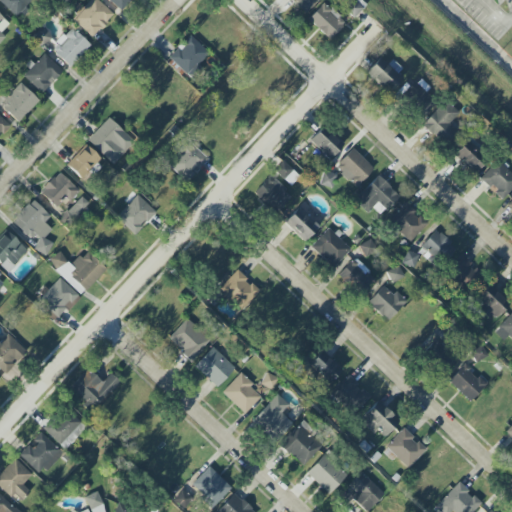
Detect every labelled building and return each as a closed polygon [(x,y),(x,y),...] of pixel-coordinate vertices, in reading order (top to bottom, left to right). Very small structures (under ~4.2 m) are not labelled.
[(31,0),(0,0),(0,2),(16,17),(31,0)] [(92,38),(113,15),(97,0),(90,0),(83,8),(81,6),(70,17),(92,38)] [(109,0),(119,10),(129,0),(109,0)] [(290,0),(306,14),(317,0),(290,0)] [(363,7),(355,0),(349,0),(342,7),(353,18),(363,7)] [(307,19),(329,40),(344,23),(322,3),(307,19)] [(31,36),(41,47),(52,38),(42,26),(31,36)] [(51,50),(69,67),(90,46),(72,28),(51,50)] [(208,53),(189,35),(168,58),(193,81),(203,70),(197,65),(208,53)] [(62,71),(44,54),(22,76),(41,94),(62,71)] [(404,76),(389,62),(386,65),(379,58),(365,72),(387,94),(404,76)] [(0,105),(18,122),(38,101),(20,83),(0,104),(0,105)] [(419,120),(434,103),(413,83),(397,100),(419,120)] [(452,120),(458,113),(444,100),(421,125),(442,145),(459,127),(452,120)] [(0,136),(10,126),(0,117),(0,136)] [(87,141),(113,165),(133,142),(108,118),(87,141)] [(310,138),(326,160),(341,148),(325,127),(310,138)] [(166,163),(184,182),(207,160),(188,141),(166,163)] [(473,173),(484,162),(464,143),(453,154),(473,173)] [(100,159),(85,145),(66,165),(81,179),(100,159)] [(374,169),(352,149),(334,167),(356,188),(374,169)] [(283,180),(292,170),(282,161),(273,171),(283,180)] [(480,179),(502,199),(511,188),(511,175),(497,161),(480,179)] [(335,176),(326,170),(318,182),(328,188),(335,176)] [(55,207),(65,196),(70,201),(79,191),(58,172),(39,192),(55,207)] [(253,194),(274,214),(292,195),(270,175),(253,194)] [(398,197),(378,176),(353,200),(366,214),(372,208),(379,215),(398,197)] [(60,220),(69,227),(88,203),(80,196),(60,220)] [(116,218),(134,236),(155,213),(137,196),(116,218)] [(12,222),(34,242),(32,245),(43,256),(53,245),(44,238),(51,230),(44,223),(50,216),(32,200),(12,222)] [(396,235),(399,232),(408,242),(427,225),(408,204),(386,224),(396,235)] [(318,227),(297,208),(284,223),(304,242),(318,227)] [(310,247),(333,268),(350,250),(328,228),(310,247)] [(26,252),(7,231),(0,237),(0,265),(6,271),(26,252)] [(421,246),(441,265),(455,249),(435,231),(421,246)] [(364,258),(376,252),(370,240),(358,245),(364,258)] [(419,257),(406,250),(399,262),(412,269),(419,257)] [(46,263),(81,295),(105,269),(85,251),(72,265),(57,252),(46,263)] [(445,279),(464,291),(475,273),(465,267),(469,262),(459,256),(445,279)] [(372,279),(350,261),(337,276),(360,294),(372,279)] [(386,272),(391,283),(403,277),(397,266),(386,272)] [(259,292),(237,270),(218,289),(241,311),(259,292)] [(79,297),(59,278),(38,301),(58,320),(79,297)] [(490,322),(509,304),(490,285),(471,303),(490,322)] [(387,322),(406,302),(396,292),(392,295),(383,286),(367,302),(387,322)] [(511,313),(493,331),(502,341),(508,336),(511,340),(511,313)] [(189,361),(210,342),(187,319),(167,338),(189,361)] [(0,342),(0,370),(4,375),(26,351),(8,334),(0,342)] [(449,370),(456,355),(431,344),(424,359),(449,370)] [(487,355),(481,345),(470,352),(476,362),(487,355)] [(216,387),(234,369),(212,348),(194,367),(216,387)] [(328,384),(341,370),(321,351),(308,364),(328,384)] [(448,382),(470,402),(485,385),(463,365),(448,382)] [(91,410),(118,381),(110,374),(102,382),(87,369),(68,389),(91,410)] [(221,393),(244,414),(262,396),(239,374),(221,393)] [(330,394),(353,415),(370,397),(347,376),(330,394)] [(281,413),(288,405),(276,394),(251,421),(273,442),(291,423),(281,413)] [(399,422),(378,402),(358,421),(371,435),(377,430),(384,437),(399,422)] [(85,429),(68,410),(46,431),(63,450),(85,429)] [(425,450),(403,429),(385,447),(408,468),(425,450)] [(40,476),(61,453),(40,433),(18,456),(40,476)] [(348,474),(325,453),(306,473),(329,495),(348,474)] [(0,488),(10,498),(14,493),(21,499),(29,491),(22,485),(31,475),(14,459),(0,473),(0,488)] [(211,508),(231,489),(209,466),(189,485),(211,508)] [(366,511),(384,494),(360,472),(343,490),(366,511)] [(452,511),(472,511),(480,504),(458,483),(433,509),(436,511),(450,511),(451,511),(452,511)] [(173,501),(184,509),(192,499),(181,490),(173,501)] [(90,511),(105,511),(96,492),(84,498),(90,511)] [(255,511),(256,511),(231,494),(217,511),(255,511)] [(18,511),(0,495),(0,511),(18,511)]
